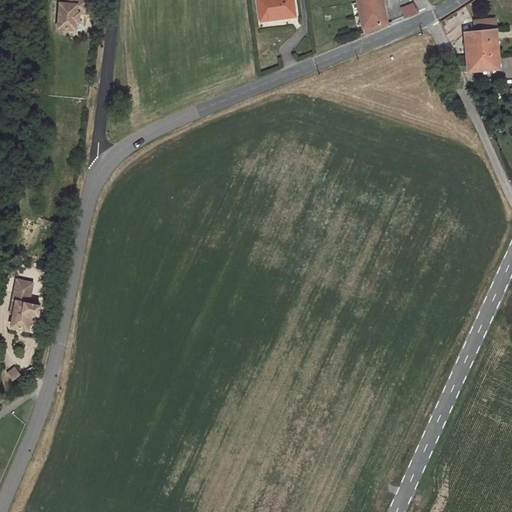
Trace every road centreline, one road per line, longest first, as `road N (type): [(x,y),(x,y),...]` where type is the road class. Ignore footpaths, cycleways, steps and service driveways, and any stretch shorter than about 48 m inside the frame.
road 1 (tertiary): [(99,169),(162,125),(430,16)]
road 2 (tertiary): [(0,511),(47,386),(99,169)]
road 3 (secondary): [(396,511),(511,257)]
road 4 (unclassified): [(511,198),(430,16)]
road 5 (unclassified): [(99,169),(110,0)]
